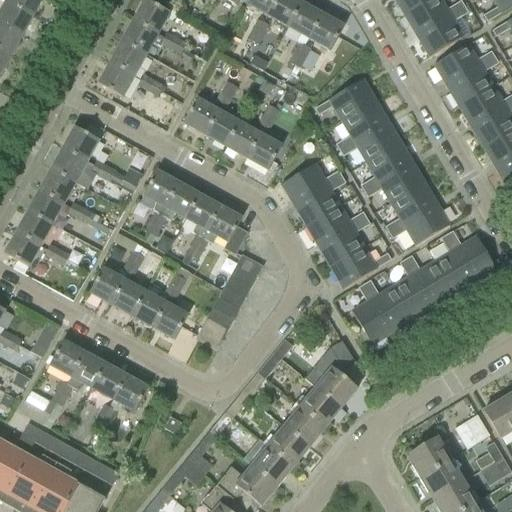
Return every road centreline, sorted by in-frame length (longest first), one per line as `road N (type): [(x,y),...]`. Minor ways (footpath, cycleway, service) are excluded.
road 1 (unclassified): [(0,280),(201,391),(234,380),(308,285),(260,204),(60,93)]
road 2 (residential): [(362,0),(511,253)]
road 3 (residential): [(359,448),(511,348)]
road 4 (residential): [(0,201),(60,93)]
